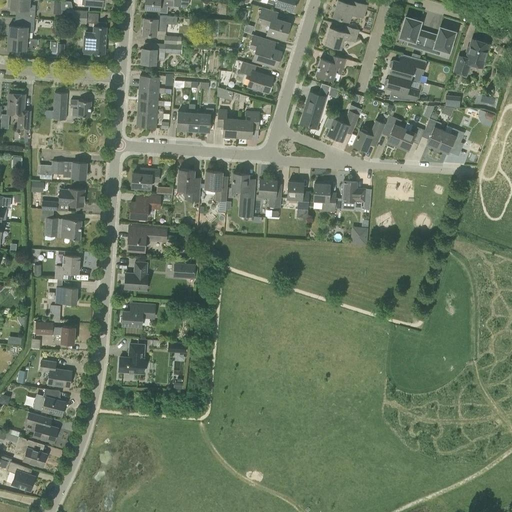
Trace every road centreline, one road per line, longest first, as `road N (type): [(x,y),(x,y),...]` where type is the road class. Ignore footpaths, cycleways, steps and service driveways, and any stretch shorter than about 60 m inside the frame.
road 1 (tertiary): [(49,511),(95,387),(116,146)]
road 2 (residential): [(116,146),(266,156)]
road 3 (residential): [(275,128),(315,0)]
road 4 (residential): [(470,172),(349,162)]
road 5 (residential): [(120,79),(0,71)]
